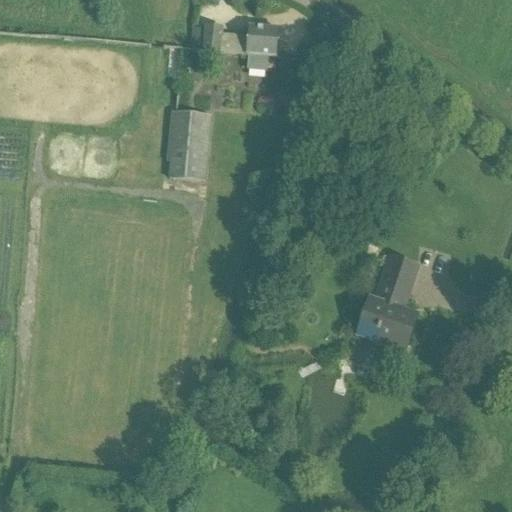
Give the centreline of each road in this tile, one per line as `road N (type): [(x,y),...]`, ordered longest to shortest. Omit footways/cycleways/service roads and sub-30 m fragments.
road 1 (track): [(39,185),(5,511)]
road 2 (residential): [(511,154),(309,2)]
